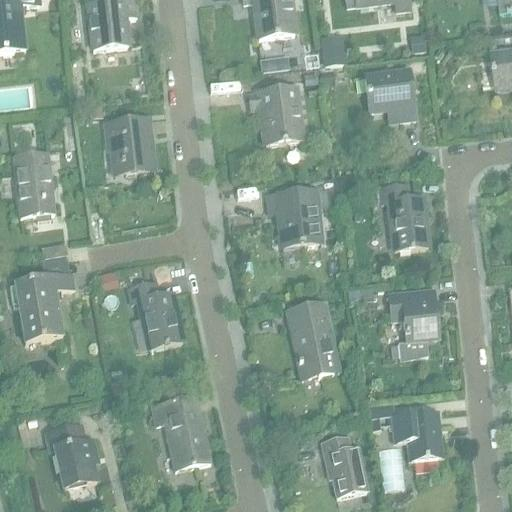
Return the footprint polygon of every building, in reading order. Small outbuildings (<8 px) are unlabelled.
[(19,10),(39,8),(37,0),(0,0),(0,58),(24,56),(19,10)] [(96,0),(98,8),(88,9),(93,54),(128,50),(124,21),(137,20),(135,4),(122,5),(118,6),(117,0),(96,0)] [(258,42),(294,38),(289,0),(241,0),(243,6),(253,5),(258,42)] [(395,14),(409,13),(407,0),(345,0),(346,10),(355,9),(394,5),(395,14)] [(511,0),(497,0),(499,17),(511,15),(511,0)] [(423,38),(409,39),(412,56),(425,55),(423,38)] [(340,39),(320,41),(323,70),(343,68),(340,39)] [(511,55),(491,58),(495,93),(511,91),(511,55)] [(287,60),(259,63),(260,77),(288,74),(287,60)] [(345,69),(322,72),(324,86),(347,83),(345,69)] [(399,124),(415,122),(409,75),(364,80),(369,115),(397,111),(399,124)] [(264,148),(300,144),(294,91),(258,95),(258,97),(248,98),(250,112),(260,111),(264,148)] [(144,120),(104,124),(107,151),(110,151),(113,176),(153,172),(149,132),(148,119),(144,120)] [(46,158),(12,162),(19,222),(36,220),(37,225),(50,223),(49,218),(53,218),(46,158)] [(421,219),(424,219),(422,201),(407,203),(405,188),(378,191),(379,206),(387,205),(392,255),(425,251),(421,219)] [(281,250),(317,247),(312,194),(265,199),(267,217),(278,216),(281,250)] [(68,259),(66,248),(41,252),(43,263),(68,259)] [(14,290),(9,291),(12,312),(17,311),(21,334),(23,348),(40,346),(61,342),(54,297),(73,294),(71,280),(14,289),(14,290)] [(149,354),(181,347),(175,315),(177,315),(173,297),(158,300),(155,287),(128,292),(131,307),(139,305),(149,354)] [(401,323),(404,346),(396,347),(397,361),(425,358),(424,345),(438,344),(432,293),(386,298),(389,324),(401,323)] [(322,306),(285,314),(298,376),(317,372),(319,380),(337,376),(322,306)] [(174,474),(210,466),(196,400),(151,410),(155,429),(164,427),(174,474)] [(393,408),(367,410),(369,423),(379,422),(390,420),(393,448),(405,446),(407,466),(441,462),(436,415),(394,420),(393,408)] [(91,468),(97,466),(91,443),(83,445),(80,429),(45,437),(49,455),(53,454),(62,494),(95,487),(91,468)] [(335,501),(366,495),(356,452),(348,454),(346,440),(320,446),(326,474),(329,473),(335,501)]
